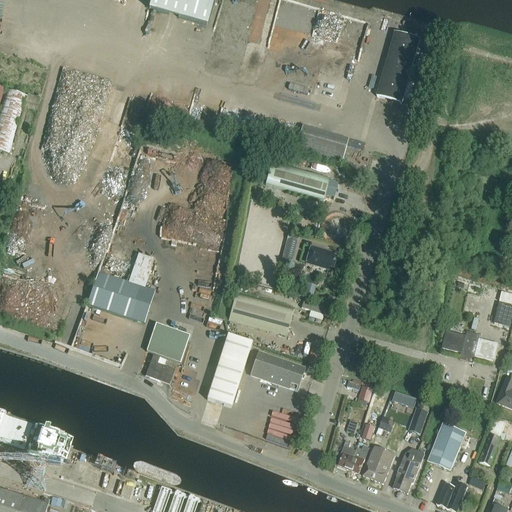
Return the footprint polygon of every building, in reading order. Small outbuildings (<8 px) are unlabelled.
[(151,0),(149,9),(149,10),(207,27),(215,0),(151,0)] [(402,105),(420,41),(396,34),(377,99),(402,105)] [(292,92),(311,97),(313,91),(294,86),(292,92)] [(0,108),(0,152),(9,156),(27,97),(5,91),(0,108)] [(341,166),(346,148),(348,141),(302,128),(295,153),(341,166)] [(264,185),(270,165),(260,162),(254,182),(264,185)] [(323,203),(329,181),(271,165),(265,186),(323,203)] [(299,233),(300,226),(293,224),(292,232),(299,233)] [(289,235),(287,241),(297,244),(298,238),(289,235)] [(334,255),(325,252),(311,248),(306,265),(330,271),(331,268),(333,269),(336,259),(334,258),(334,255)] [(98,274),(87,306),(144,325),(155,293),(145,290),(155,262),(139,256),(129,284),(98,274)] [(282,259),(281,265),(291,268),(292,262),(282,259)] [(304,296),(312,298),(314,292),(305,290),(304,296)] [(294,310),(236,294),(229,321),(286,337),(294,310)] [(511,296),(502,294),(499,303),(511,306),(511,296)] [(304,302),(302,310),(310,312),(309,318),(323,323),(325,316),(331,318),(333,311),(304,302)] [(511,308),(499,306),(494,325),(509,329),(511,317),(511,308)] [(156,325),(147,353),(180,365),(190,337),(156,325)] [(495,363),(499,346),(480,341),(480,336),(468,334),(465,338),(446,333),(442,350),(461,355),(460,361),(469,363),(469,360),(475,361),(476,358),(495,363)] [(227,336),(206,401),(231,409),(252,344),(227,336)] [(319,364),(323,350),(315,348),(311,361),(319,364)] [(258,354),(250,377),(296,393),(304,370),(258,354)] [(145,378),(169,387),(175,372),(157,365),(160,359),(153,357),(145,378)] [(511,381),(507,379),(496,404),(498,405),(498,406),(511,411),(511,381)] [(348,382),(347,388),(359,391),(361,386),(348,382)] [(359,401),(369,404),(373,390),(362,387),(359,401)] [(411,409),(413,400),(390,394),(387,402),(411,409)] [(420,402),(418,409),(423,411),(425,403),(426,403),(420,401),(420,402)] [(490,408),(487,406),(479,403),(477,409),(488,413),(490,408)] [(417,410),(409,432),(421,436),(429,414),(417,410)] [(396,424),(384,419),(379,430),(391,435),(396,424)] [(496,421),(492,432),(480,465),(490,469),(506,425),(496,421)] [(353,424),(351,432),(358,434),(361,426),(353,424)] [(367,426),(362,440),(371,442),(375,429),(367,426)] [(430,458),(428,464),(451,474),(467,435),(443,426),(430,458)] [(356,454),(356,453),(349,450),(351,445),(346,443),(341,457),(343,458),(339,468),(348,472),(356,454)] [(357,450),(356,453),(356,454),(348,472),(359,476),(369,450),(364,448),(362,452),(357,450)] [(395,457),(375,449),(363,478),(383,486),(395,457)] [(413,486),(421,465),(425,456),(418,453),(414,462),(402,493),(408,496),(412,485),(413,486)] [(402,493),(414,462),(404,458),(396,479),(398,480),(393,490),(402,493)] [(500,483),(497,491),(509,496),(511,489),(511,488),(500,483)] [(437,508),(448,511),(458,511),(468,488),(457,484),(455,490),(446,486),(437,508)] [(0,511),(46,511),(48,507),(0,491),(0,511)] [(508,511),(501,509),(504,503),(495,500),(492,506),(496,507),(494,511),(508,511)]
